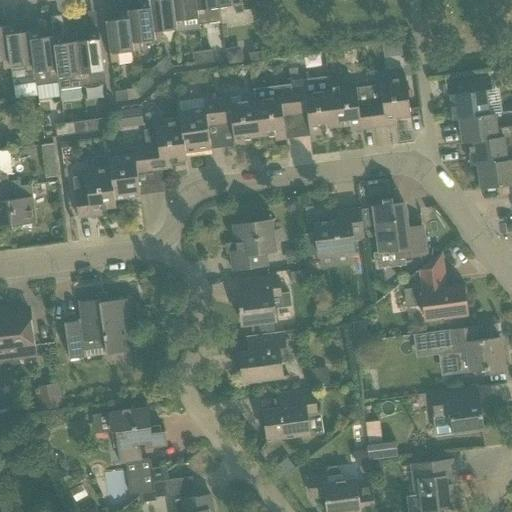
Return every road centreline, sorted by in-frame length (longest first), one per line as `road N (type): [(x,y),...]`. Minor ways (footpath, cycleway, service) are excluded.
road 1 (residential): [(511,280),(430,172),(399,168),(205,192),(182,206),(159,256)]
road 2 (residential): [(273,511),(192,404),(191,306),(159,256)]
road 3 (residential): [(159,256),(0,265)]
